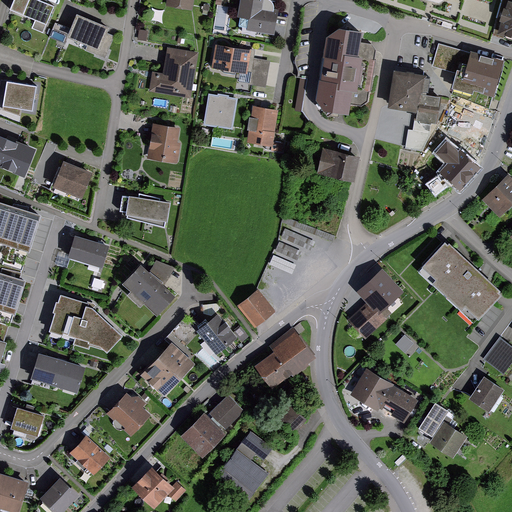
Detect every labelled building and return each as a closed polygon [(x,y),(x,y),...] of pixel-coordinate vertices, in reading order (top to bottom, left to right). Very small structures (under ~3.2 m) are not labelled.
[(16,0),(15,6),(50,21),(58,2),(53,0),(16,0)] [(195,0),(168,0),(167,8),(194,11),(195,0)] [(276,0),(234,0),(230,28),(271,34),(276,0)] [(511,0),(503,0),(492,35),(511,41),(511,0)] [(217,5),(216,31),(227,31),(228,6),(217,5)] [(107,29),(70,15),(61,39),(83,47),(81,53),(102,60),(109,40),(104,38),(107,29)] [(361,37),(334,33),(321,110),(343,114),(344,107),(362,110),(372,53),(367,47),(359,46),(361,37)] [(498,65),(439,46),(433,67),(448,72),(443,87),(462,93),(465,84),(490,92),(498,65)] [(255,52),(214,47),(211,70),(251,76),(250,84),(267,86),(270,65),(254,62),(255,52)] [(161,75),(151,74),(149,90),(189,96),(195,55),(165,50),(161,75)] [(421,80),(393,75),(387,109),(413,113),(406,149),(426,152),(436,97),(419,94),(421,80)] [(34,109),(39,81),(10,77),(6,106),(34,109)] [(234,100),(206,95),(201,124),(228,129),(234,100)] [(276,111),(249,106),(244,143),(267,147),(266,152),(281,154),(283,147),(271,145),(276,111)] [(0,160),(29,172),(37,144),(0,128),(0,160)] [(177,132),(153,128),(148,159),(177,164),(180,145),(175,145),(177,132)] [(212,146),(235,148),(236,139),(213,137),(212,146)] [(446,140),(432,154),(443,165),(433,175),(451,192),(474,168),(446,140)] [(356,159),(325,151),(318,176),(349,184),(356,159)] [(90,176),(63,164),(53,188),(79,200),(90,176)] [(511,182),(509,186),(503,180),(482,202),(498,217),(511,202),(511,182)] [(170,206),(126,197),(121,220),(165,230),(170,206)] [(44,212),(0,199),(0,246),(32,255),(44,212)] [(109,249),(73,238),(66,261),(101,272),(109,249)] [(500,293),(448,245),(423,272),(475,320),(500,293)] [(276,250),(271,262),(293,271),(296,263),(287,260),(289,255),(276,250)] [(149,274),(143,269),(125,289),(161,319),(178,299),(164,287),(173,271),(155,262),(149,274)] [(27,276),(0,267),(0,314),(15,318),(27,276)] [(393,289),(376,271),(352,292),(363,304),(345,321),(361,338),(380,320),(371,310),(393,289)] [(256,291),(238,304),(254,326),(272,312),(256,291)] [(97,309),(64,300),(55,331),(88,340),(97,309)] [(218,318),(196,335),(214,357),(235,340),(218,318)] [(406,352),(415,340),(406,333),(396,344),(406,352)] [(295,334),(255,366),(273,390),(314,358),(295,334)] [(511,363),(511,348),(502,341),(486,364),(503,376),(511,363)] [(158,359),(141,378),(164,398),(193,367),(170,346),(158,359)] [(54,381),(61,359),(39,352),(32,374),(54,381)] [(76,388),(84,366),(61,359),(54,381),(76,388)] [(417,402),(368,374),(354,398),(377,411),(380,408),(405,422),(417,402)] [(500,391),(482,380),(470,401),(487,411),(500,391)] [(64,391),(77,394),(78,390),(66,386),(64,391)] [(120,399),(107,414),(131,436),(150,415),(126,393),(120,399)] [(246,411),(231,397),(210,419),(203,413),(180,437),(201,458),(246,411)] [(291,405),(278,419),(292,431),(305,417),(291,405)] [(446,414),(433,406),(418,430),(432,439),(428,446),(450,459),(462,439),(439,425),(446,414)] [(43,417),(15,408),(8,432),(35,441),(43,417)] [(273,448),(250,430),(215,474),(248,500),(266,477),(246,460),(253,451),(264,460),(273,448)] [(80,444),(69,455),(92,477),(107,461),(84,439),(80,444)] [(172,492),(146,469),(129,488),(152,509),(167,493),(177,501),(187,491),(179,484),(172,492)] [(0,502),(17,507),(26,480),(19,478),(7,474),(0,496),(0,502)] [(59,481),(40,500),(52,511),(62,511),(77,496),(60,480),(59,481)]
